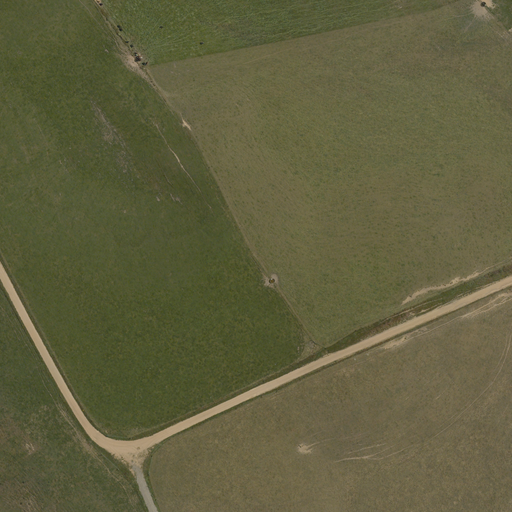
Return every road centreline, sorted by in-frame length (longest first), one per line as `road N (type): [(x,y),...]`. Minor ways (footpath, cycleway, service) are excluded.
road 1 (track): [(328,361),(150,445),(140,471),(151,511)]
road 2 (track): [(328,361),(511,279)]
